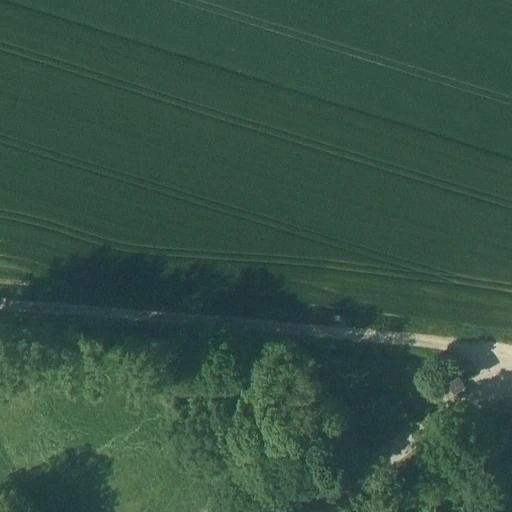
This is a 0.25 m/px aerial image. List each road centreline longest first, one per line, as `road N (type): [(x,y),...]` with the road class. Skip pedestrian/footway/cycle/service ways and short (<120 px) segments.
road 1 (track): [(0,311),(511,351)]
road 2 (residential): [(511,387),(393,451),(309,511)]
